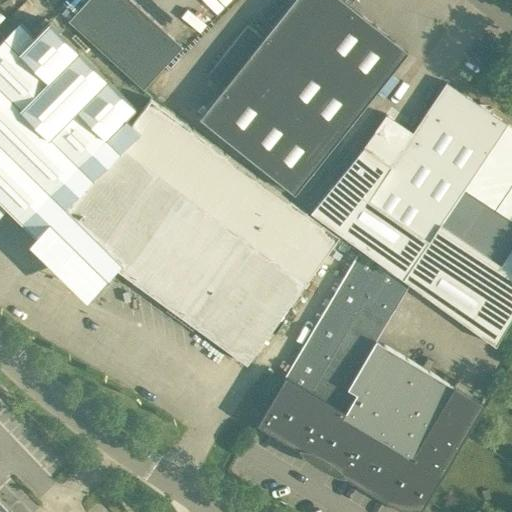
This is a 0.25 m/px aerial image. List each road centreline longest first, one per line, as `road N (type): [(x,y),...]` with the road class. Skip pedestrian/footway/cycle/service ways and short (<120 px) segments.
road 1 (unknown): [(0,238),(162,361),(192,393),(200,427),(181,484)]
road 2 (unclassified): [(229,511),(115,447),(0,348)]
